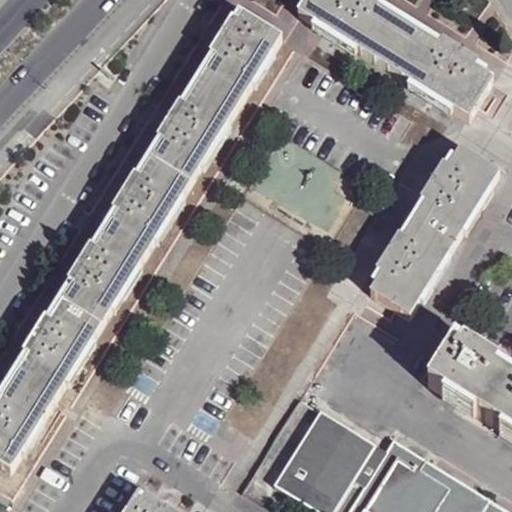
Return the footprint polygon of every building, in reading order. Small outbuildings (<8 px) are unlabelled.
[(379,74),(404,36),(375,17),(379,11),(361,0),(311,0),(298,20),(379,74)] [(201,86),(241,110),(281,45),(242,21),(238,28),(231,24),(209,60),(215,64),(201,86)] [(404,36),(379,74),(466,130),(491,92),(472,80),(476,74),(441,52),(437,58),(404,36)] [(152,164),(192,189),(241,110),(201,86),(184,113),(178,109),(156,145),(162,148),(152,164)] [(416,227),(456,251),(499,182),(460,157),(449,175),(443,172),(422,207),(427,210),(416,227)] [(106,237),(146,262),(192,189),(152,164),(139,185),(134,181),(112,217),(117,220),(106,237)] [(456,251),(416,227),(404,245),(399,242),(377,277),(382,281),(371,299),(410,324),(456,251)] [(61,307),(103,333),(146,262),(106,237),(95,255),(89,251),(67,288),(71,291),(61,307)] [(12,388),(53,413),(103,333),(61,307),(49,326),(45,323),(23,359),(28,362),(12,388)] [(482,423),(506,385),(495,378),(498,373),(463,351),(459,356),(452,352),(428,390),(478,421),(482,423)] [(511,389),(506,385),(482,423),(511,442),(511,389)] [(53,413),(12,388),(0,407),(0,472),(12,479),(53,413)] [(497,511),(392,447),(387,456),(319,413),(271,487),(310,511),(497,511)]
